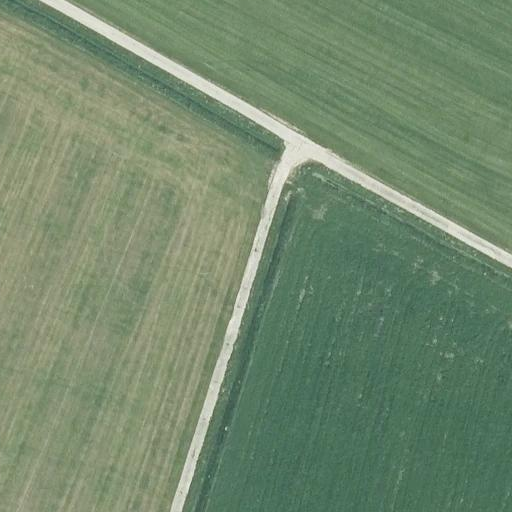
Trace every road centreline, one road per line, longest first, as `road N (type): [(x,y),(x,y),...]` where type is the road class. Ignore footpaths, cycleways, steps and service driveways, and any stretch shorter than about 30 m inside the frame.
road 1 (unclassified): [(511,262),(44,0)]
road 2 (track): [(297,141),(281,169),(174,511)]
